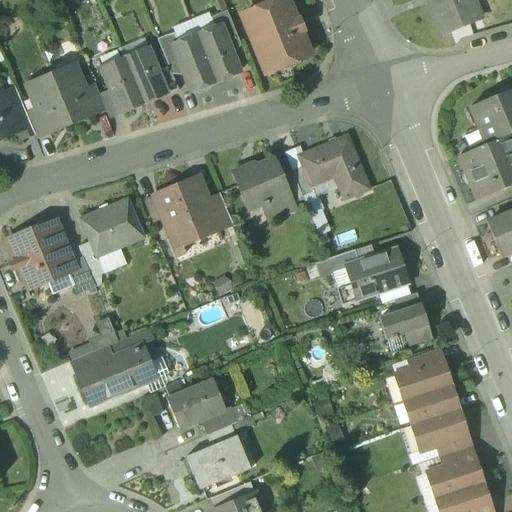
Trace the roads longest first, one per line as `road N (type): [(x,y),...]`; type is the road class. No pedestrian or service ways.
road 1 (residential): [(0,196),(381,87)]
road 2 (residential): [(381,87),(511,407)]
road 3 (residential): [(73,511),(0,333)]
road 4 (residential): [(511,47),(381,87)]
